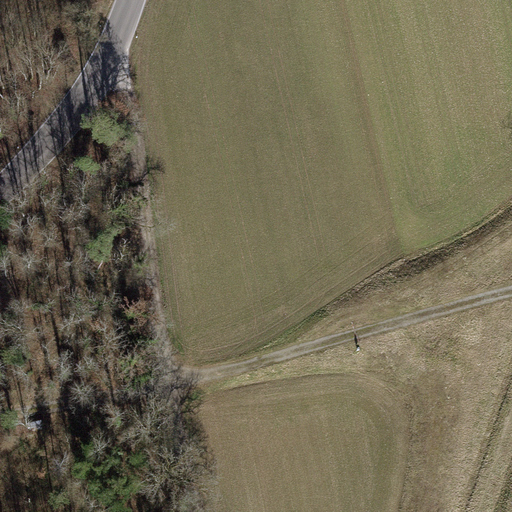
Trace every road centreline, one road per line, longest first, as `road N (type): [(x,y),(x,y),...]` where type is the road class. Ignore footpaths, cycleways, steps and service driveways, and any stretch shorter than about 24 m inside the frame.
road 1 (track): [(511,294),(170,383),(0,413)]
road 2 (track): [(194,511),(126,70),(108,54)]
road 3 (tertiary): [(0,190),(98,77),(132,0)]
